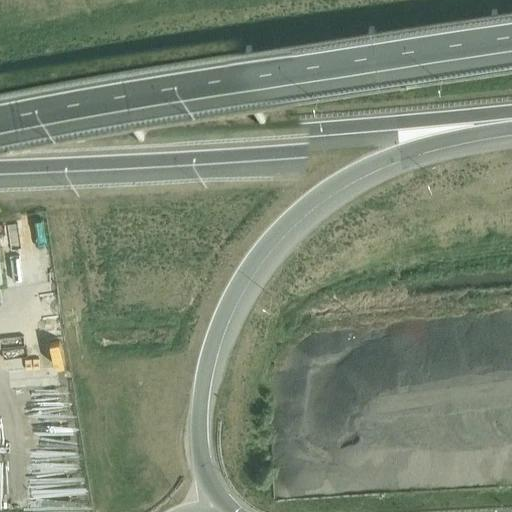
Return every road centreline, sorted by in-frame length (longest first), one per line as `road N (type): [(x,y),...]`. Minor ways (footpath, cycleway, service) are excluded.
road 1 (motorway): [(212,509),(201,401),(217,329),(246,266),(294,212),(349,173),(402,150),(511,125)]
road 2 (motorway): [(0,113),(511,30)]
road 3 (motorway): [(0,145),(511,119)]
